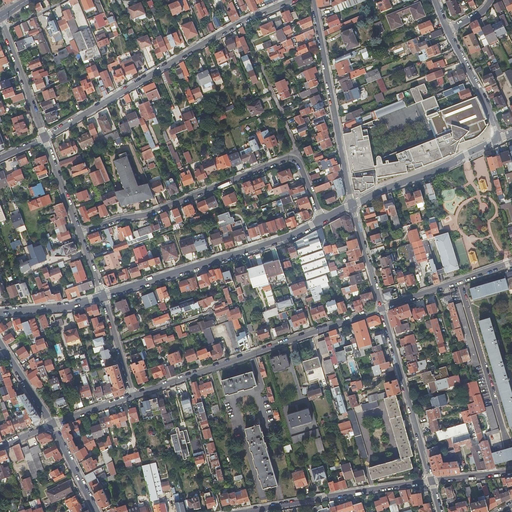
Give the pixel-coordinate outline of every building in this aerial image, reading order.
[(94,6),(91,0),(81,0),(85,9),(94,6)] [(104,11),(99,0),(95,0),(97,3),(96,3),(100,12),(104,11)] [(151,11),(153,15),(155,19),(159,17),(157,13),(156,9),(151,0),(147,2),(151,11)] [(169,5),(173,15),(183,11),(180,4),(179,2),(179,1),(181,0),(182,0),(183,1),(182,1),(184,6),(188,4),(186,0),(185,0),(184,0),(175,0),(177,2),(169,5)] [(199,1),(195,3),(199,13),(198,13),(200,18),(208,14),(202,0),(199,2),(199,1)] [(231,22),(239,17),(231,0),(228,0),(227,1),(228,2),(231,9),(231,10),(227,12),(231,22)] [(237,0),(240,7),(241,9),(242,11),(246,9),(245,7),(246,7),(245,3),(244,4),(241,0),(237,0)] [(244,0),(251,12),(258,9),(256,4),(253,0),(244,0)] [(384,0),(378,3),(382,12),(392,8),(388,0),(384,0)] [(457,10),(456,5),(453,0),(447,0),(445,1),(451,16),(458,13),(457,10)] [(511,0),(502,0),(508,11),(511,9),(511,0)] [(333,6),(336,13),(349,7),(346,1),(333,6)] [(501,20),(504,27),(509,25),(504,14),(501,15),(499,11),(505,8),(502,1),(494,5),(501,20)] [(37,12),(43,9),(40,3),(41,3),(41,2),(34,6),(37,12)] [(415,4),(385,16),(391,28),(402,24),(399,16),(411,12),(414,20),(425,16),(420,2),(419,2),(415,3),(415,4)] [(133,19),(146,14),(141,3),(128,8),(133,19)] [(94,60),(100,58),(101,57),(96,43),(91,32),(89,28),(79,32),(74,21),(76,20),(74,16),(73,16),(72,15),(69,9),(63,12),(64,16),(72,35),(80,52),(83,62),(88,60),(93,58),(94,60)] [(281,13),(286,23),(293,20),(292,19),(297,17),(295,11),(290,13),(289,10),(281,13)] [(95,23),(97,29),(109,24),(107,20),(104,21),(103,18),(106,16),(104,12),(99,15),(95,16),(97,22),(95,23)] [(107,20),(109,24),(110,24),(111,27),(112,30),(114,29),(116,28),(119,27),(118,24),(112,12),(110,13),(112,17),(107,19),(107,20)] [(331,28),(324,31),(324,35),(333,31),(333,30),(335,29),(336,30),(340,29),(339,27),(345,25),(349,24),(349,25),(354,23),(353,21),(358,19),(358,21),(364,18),(363,17),(366,16),(364,13),(340,24),(331,28)] [(331,28),(340,24),(336,14),(326,18),(331,28)] [(217,27),(221,25),(217,15),(213,17),(217,27)] [(29,32),(30,37),(42,32),(35,16),(31,19),(32,21),(30,22),(32,26),(30,27),(32,31),(29,32)] [(68,37),(72,35),(64,16),(62,17),(63,19),(58,21),(62,31),(65,30),(68,37)] [(311,16),(299,21),(300,23),(303,29),(312,25),(311,16)] [(260,27),(264,36),(276,31),(282,28),(284,27),(280,18),(260,27)] [(60,31),(55,20),(51,22),(52,24),(49,25),(47,26),(48,30),(51,29),(52,34),(60,31)] [(418,25),(422,35),(423,34),(434,30),(430,20),(418,25)] [(494,55),(489,44),(481,29),(477,20),(470,24),(474,33),(474,34),(477,32),(479,33),(480,36),(481,36),(485,46),(482,48),(484,51),(486,51),(486,53),(488,52),(490,58),(491,57),(494,62),(495,62),(496,64),(489,67),(491,72),(500,68),(494,55)] [(497,37),(507,32),(504,27),(501,20),(491,25),(497,37)] [(189,38),(198,34),(192,22),(183,26),(185,31),(185,30),(189,38)] [(211,22),(205,25),(208,32),(211,31),(214,29),(211,22)] [(489,43),(498,38),(497,37),(491,25),(491,24),(481,29),(489,43)] [(14,27),(18,38),(26,35),(25,34),(24,31),(22,32),(19,25),(14,27)] [(287,26),(284,27),(282,28),(285,35),(292,32),(289,25),(287,26)] [(282,42),(287,40),(286,37),(285,35),(282,28),(276,31),(281,42),(282,42)] [(352,28),(341,33),(347,50),(358,45),(352,28)] [(176,32),(167,36),(172,47),(181,43),(184,42),(183,40),(179,29),(176,31),(176,32)] [(309,39),(313,37),(312,35),(314,34),(313,29),(304,32),(306,37),(308,37),(309,39)] [(431,36),(432,38),(443,34),(441,30),(430,34),(431,36)] [(15,42),(18,51),(25,49),(24,45),(25,45),(26,47),(31,46),(31,45),(35,43),(33,38),(36,37),(38,36),(41,43),(46,41),(42,32),(30,37),(15,42)] [(304,32),(295,36),(297,41),(299,40),(300,42),(305,40),(304,38),(306,37),(304,32)] [(107,38),(109,38),(109,39),(115,37),(113,33),(106,35),(107,37),(106,37),(105,36),(104,34),(101,35),(98,36),(95,37),(97,42),(98,42),(106,38),(107,38)] [(474,34),(474,33),(463,37),(465,41),(467,40),(468,43),(467,44),(471,53),(481,49),(474,34)] [(70,56),(80,52),(72,35),(68,37),(73,49),(68,51),(70,56)] [(141,49),(152,44),(150,41),(149,38),(148,35),(137,40),(141,49)] [(162,53),(167,50),(162,38),(161,35),(156,38),(156,39),(162,53)] [(162,38),(167,50),(172,48),(172,47),(167,36),(162,38)] [(233,38),(237,47),(239,52),(244,50),(240,42),(240,41),(238,36),(233,38)] [(423,49),(426,48),(430,46),(428,43),(427,42),(426,41),(421,43),(418,36),(408,41),(413,53),(423,49)] [(106,38),(98,42),(100,47),(101,47),(103,45),(109,43),(111,42),(109,39),(109,38),(107,38),(106,38)] [(233,38),(225,42),(229,50),(237,47),(233,38)] [(283,48),(293,44),(290,38),(287,40),(282,42),(284,47),(283,47),(282,47),(283,48)] [(157,58),(161,56),(160,55),(163,54),(162,53),(156,39),(152,41),(154,45),(155,45),(156,49),(154,50),(157,58)] [(240,42),(244,50),(245,54),(250,52),(246,44),(245,44),(244,41),(243,41),(242,40),(240,41),(240,42)] [(317,47),(315,40),(308,43),(309,46),(307,46),(309,51),(317,47)] [(50,51),(46,41),(40,44),(44,54),(50,51)] [(281,49),(283,48),(282,47),(281,48),(280,46),(277,47),(276,44),(272,46),(268,48),(270,54),(281,49)] [(283,53),(295,48),(293,44),(283,48),(281,49),(283,53)] [(424,60),(440,53),(437,44),(430,46),(426,48),(427,53),(422,55),(424,60)] [(306,52),(309,51),(307,46),(305,47),(304,45),(300,47),(301,49),(298,50),(299,53),(300,54),(306,52)] [(37,48),(29,51),(33,61),(39,58),(40,58),(37,48)] [(59,56),(60,60),(70,56),(68,51),(67,49),(58,53),(59,56)] [(284,55),(283,53),(281,49),(270,54),(269,54),(272,61),(273,61),(272,60),(274,59),(275,61),(284,57),(284,55)] [(228,54),(226,50),(218,53),(216,54),(217,57),(218,61),(219,63),(222,62),(222,61),(226,60),(229,59),(229,58),(234,56),(233,52),(228,54)] [(354,50),(335,58),(336,63),(346,59),(355,56),(355,54),(354,50)] [(367,51),(361,53),(363,59),(369,56),(367,51)] [(306,54),(306,52),(300,54),(298,55),(296,56),(294,57),(298,67),(314,61),(310,52),(306,54)] [(372,55),(375,62),(381,59),(379,52),(372,55)] [(141,53),(131,57),(132,59),(135,68),(144,64),(141,58),(143,58),(141,53)] [(247,55),(241,57),(247,71),(253,69),(247,55)] [(56,65),(62,63),(60,60),(59,56),(54,58),(55,63),(56,65)] [(6,57),(0,59),(0,71),(4,70),(2,67),(2,65),(6,64),(8,63),(6,57)] [(33,61),(29,62),(31,69),(41,66),(39,58),(33,61)] [(125,68),(122,69),(124,75),(131,73),(132,74),(137,72),(136,68),(135,68),(132,59),(123,63),(125,68)] [(340,76),(347,73),(351,72),(348,65),(350,64),(348,61),(347,61),(346,59),(336,63),(335,64),(340,76)] [(434,63),(432,59),(427,61),(431,72),(446,66),(443,59),(434,63)] [(116,62),(107,65),(109,70),(112,69),(111,67),(119,63),(118,61),(116,62)] [(183,62),(179,64),(181,68),(184,76),(186,75),(188,74),(183,62)] [(89,64),(85,65),(89,75),(90,78),(95,75),(91,67),(90,64),(89,64)] [(413,72),(414,76),(417,74),(413,64),(404,68),(407,75),(413,72)] [(100,75),(96,65),(91,67),(95,75),(95,77),(100,75)] [(318,72),(316,66),(300,72),(303,78),(318,72)] [(33,72),(35,80),(45,77),(47,76),(48,75),(47,71),(45,72),(45,71),(43,68),(33,72)] [(181,68),(176,70),(179,79),(183,78),(184,80),(185,80),(184,76),(181,68)] [(221,77),(217,68),(213,70),(211,70),(211,71),(215,80),(221,77)] [(355,71),(357,76),(364,74),(366,72),(364,68),(355,71)] [(366,72),(364,74),(367,83),(373,80),(376,79),(381,77),(378,68),(374,69),(371,70),(366,72)] [(466,78),(462,68),(447,74),(451,84),(457,82),(466,78)] [(502,73),(500,68),(491,72),(492,73),(494,77),(503,73),(502,73)] [(124,75),(122,69),(116,71),(116,72),(113,74),(117,81),(117,82),(117,81),(117,82),(122,81),(121,80),(125,78),(124,75)] [(247,71),(252,83),(258,81),(253,69),(247,71)] [(442,69),(426,75),(429,81),(431,81),(436,79),(442,76),(444,75),(442,69)] [(61,84),(69,81),(64,70),(56,72),(61,84)] [(109,75),(107,70),(100,72),(102,77),(106,87),(113,85),(109,75)] [(169,70),(164,73),(164,75),(168,82),(173,80),(169,70)] [(214,84),(208,70),(204,72),(205,73),(202,74),(201,73),(198,75),(202,85),(203,89),(214,84)] [(338,77),(341,83),(350,79),(347,73),(340,76),(338,77)] [(494,77),(492,73),(483,77),(485,83),(489,81),(491,85),(496,83),(494,77)] [(88,94),(95,91),(90,78),(89,75),(82,78),(80,79),(82,85),(84,90),(86,89),(88,94)] [(168,82),(164,75),(157,78),(161,85),(168,82)] [(45,77),(35,80),(38,89),(45,87),(45,86),(47,85),(45,81),(47,81),(48,80),(47,76),(45,77)] [(436,79),(439,85),(444,83),(442,76),(436,79)] [(381,77),(376,79),(379,86),(380,87),(385,85),(382,77),(381,77)] [(307,90),(316,86),(318,85),(317,84),(318,83),(316,78),(309,81),(304,83),(307,90)] [(9,79),(1,82),(0,82),(0,86),(2,86),(3,89),(12,86),(9,79)] [(275,83),(280,93),(288,90),(289,89),(287,85),(289,84),(288,82),(287,81),(286,82),(285,79),(275,83)] [(350,79),(341,83),(344,92),(355,88),(358,87),(357,84),(352,85),(350,79)] [(436,79),(431,81),(433,87),(439,85),(436,79)] [(104,97),(108,94),(108,93),(106,90),(102,80),(99,81),(101,84),(99,85),(99,86),(101,91),(104,97)] [(157,89),(154,83),(144,88),(146,94),(157,89)] [(421,101),(423,100),(421,93),(427,91),(425,83),(410,89),(416,103),(421,101)] [(491,86),(491,85),(484,88),(486,91),(492,88),(494,92),(489,95),(491,99),(494,98),(502,95),(500,91),(500,92),(496,83),(491,86)] [(464,89),(462,84),(443,91),(445,97),(460,91),(464,89)] [(78,102),(87,98),(84,90),(82,85),(75,88),(76,91),(74,92),(76,98),(78,102)] [(300,92),(300,93),(302,97),(318,91),(316,86),(307,90),(300,92)] [(13,87),(4,90),(7,98),(11,97),(16,95),(13,87)] [(190,89),(189,89),(194,101),(195,100),(194,98),(197,97),(199,103),(205,100),(199,87),(191,91),(190,89)] [(355,88),(344,92),(348,102),(351,101),(352,102),(357,100),(356,99),(358,98),(355,91),(356,90),(355,88)] [(472,96),(469,88),(466,89),(464,89),(460,91),(463,100),(472,96)] [(46,100),(56,97),(53,89),(50,90),(47,91),(43,92),(46,100)] [(157,89),(146,94),(149,100),(157,97),(157,99),(160,98),(157,89)] [(194,101),(189,89),(184,91),(189,103),(194,101)] [(280,93),(282,100),(290,97),(288,90),(280,93)] [(374,94),(378,102),(384,99),(382,92),(381,91),(374,94)] [(403,92),(396,94),(399,101),(403,99),(405,98),(403,93),(403,92)] [(13,103),(25,98),(23,93),(16,95),(11,97),(13,103)] [(313,105),(322,102),(319,94),(310,98),(312,104),(311,105),(311,104),(304,106),(304,105),(299,107),(300,110),(312,106),(313,105)] [(502,95),(494,98),(498,108),(503,105),(504,107),(507,106),(502,95)] [(398,151),(381,158),(381,157),(381,156),(380,156),(379,156),(378,156),(377,158),(377,160),(377,168),(376,168),(376,169),(378,178),(408,173),(407,169),(415,167),(416,170),(440,160),(456,153),(457,147),(459,143),(472,139),(474,138),(477,137),(480,135),(482,133),(485,129),(487,126),(486,125),(484,120),(487,119),(482,104),(477,96),(440,110),(435,96),(424,100),(423,100),(421,101),(435,137),(426,140),(410,146),(398,151)] [(399,101),(374,110),(377,117),(406,106),(403,99),(399,101)] [(44,110),(59,105),(58,103),(56,104),(53,105),(51,100),(41,103),(44,110)] [(247,105),(252,116),(256,114),(258,113),(263,111),(259,101),(247,105)] [(150,104),(150,102),(139,106),(141,111),(142,112),(140,113),(142,118),(139,120),(140,123),(149,144),(154,143),(149,132),(148,130),(145,122),(145,123),(144,122),(153,118),(155,122),(156,122),(157,123),(158,122),(155,114),(150,104)] [(316,111),(323,108),(323,106),(324,105),(322,102),(313,105),(314,109),(315,109),(316,111)] [(61,108),(59,105),(44,110),(49,123),(58,120),(55,110),(61,108)] [(312,106),(300,110),(302,115),(303,115),(308,113),(308,114),(314,112),(313,109),(312,106)] [(495,111),(496,114),(508,109),(507,106),(504,107),(495,111)] [(314,112),(317,118),(323,116),(326,114),(323,108),(316,111),(314,112)] [(346,114),(348,121),(354,118),(360,116),(357,110),(346,114)] [(187,129),(189,133),(194,132),(191,126),(198,123),(193,112),(193,111),(181,115),(185,124),(187,129)] [(506,124),(511,121),(511,117),(509,111),(504,114),(504,115),(503,116),(506,124)] [(131,127),(140,123),(139,120),(136,112),(126,116),(129,122),(131,127)] [(28,130),(22,115),(13,118),(19,135),(22,134),(22,132),(28,130)] [(106,116),(98,119),(104,133),(111,130),(106,116)] [(317,126),(325,123),(325,122),(323,116),(317,118),(313,119),(316,126),(317,126)] [(348,121),(345,122),(347,126),(348,125),(349,128),(357,125),(355,122),(361,120),(360,116),(354,118),(348,121)] [(302,117),(296,119),(297,123),(299,123),(299,125),(305,122),(310,121),(308,117),(304,118),(303,118),(302,117)] [(374,161),(370,145),(367,129),(365,129),(365,128),(376,126),(373,124),(372,120),(343,132),(351,173),(376,169),(376,168),(377,168),(377,160),(374,161)] [(132,131),(131,127),(129,122),(119,126),(123,135),(132,131)] [(299,125),(296,126),(299,133),(305,130),(308,129),(305,122),(299,125)] [(93,123),(87,126),(90,133),(94,141),(94,143),(96,146),(115,139),(120,137),(117,131),(98,139),(96,134),(97,133),(93,123)] [(327,129),(325,123),(317,126),(319,132),(327,129)] [(176,134),(187,129),(185,124),(169,131),(170,133),(171,132),(172,136),(172,137),(173,139),(176,138),(177,138),(176,134)] [(267,129),(261,132),(264,139),(265,141),(268,148),(277,144),(274,135),(270,137),(267,129)] [(320,141),(329,138),(328,133),(327,129),(319,132),(318,133),(319,135),(316,136),(318,142),(320,141)] [(165,131),(162,132),(167,145),(171,154),(175,153),(170,142),(169,142),(168,141),(169,141),(165,131)] [(261,132),(257,133),(261,143),(265,141),(264,139),(261,132)] [(90,133),(80,137),(83,145),(94,141),(90,133)] [(252,140),(249,142),(251,147),(253,151),(257,161),(261,159),(257,148),(259,147),(258,144),(255,136),(251,137),(252,140)] [(81,148),(94,143),(94,141),(83,145),(80,137),(77,138),(81,148)] [(332,146),(329,138),(320,141),(321,145),(318,146),(320,151),(332,146)] [(62,156),(74,151),(71,143),(70,142),(58,147),(62,156)] [(157,142),(154,143),(149,144),(150,145),(151,148),(152,151),(159,148),(157,142)] [(313,154),(310,145),(309,146),(304,148),(307,156),(308,156),(309,155),(313,154)] [(154,156),(152,151),(151,148),(141,152),(144,160),(154,156)] [(182,151),(187,163),(192,161),(187,149),(182,151)] [(250,164),(257,161),(253,151),(246,154),(244,150),(240,151),(244,162),(249,160),(250,164)] [(323,159),(320,151),(313,154),(309,155),(311,158),(312,162),(316,161),(316,162),(321,160),(323,159)] [(503,166),(507,182),(510,181),(511,179),(511,162),(509,151),(500,154),(500,155),(502,163),(503,166)] [(176,152),(175,153),(171,154),(178,170),(179,169),(182,168),(179,162),(180,162),(176,152)] [(238,152),(232,154),(236,165),(242,163),(238,152)] [(223,168),(232,165),(228,156),(227,154),(224,156),(218,158),(223,168)] [(232,154),(228,156),(232,165),(233,167),(236,165),(232,154)] [(17,158),(20,166),(28,163),(25,155),(17,158)] [(43,164),(48,163),(46,155),(38,158),(36,159),(38,165),(38,166),(43,164)] [(61,169),(82,161),(80,155),(59,162),(61,169)] [(114,190),(114,191),(119,201),(120,203),(121,206),(155,197),(154,194),(149,183),(139,184),(127,155),(121,157),(114,160),(125,186),(121,187),(121,188),(118,188),(114,189),(114,190)] [(497,173),(495,168),(492,157),(492,155),(490,156),(491,157),(488,158),(492,174),(497,173)] [(495,168),(503,166),(502,163),(500,155),(492,157),(495,168)] [(218,170),(223,168),(218,158),(218,156),(213,158),(213,159),(217,169),(218,170)] [(99,166),(100,170),(105,168),(100,157),(96,158),(97,162),(97,163),(98,166),(99,166)] [(325,169),(338,165),(335,159),(334,158),(328,160),(327,158),(323,159),(321,160),(323,167),(323,168),(323,169),(325,170),(325,169)] [(213,159),(208,162),(212,171),(217,169),(213,159)] [(202,164),(203,165),(207,175),(212,173),(212,171),(208,162),(202,164)] [(86,167),(86,165),(85,163),(72,167),(74,171),(73,171),(74,176),(88,171),(88,170),(89,170),(89,169),(89,167),(87,166),(86,167)] [(474,167),(477,176),(482,175),(483,177),(487,176),(484,163),(478,165),(479,166),(474,167)] [(45,167),(43,164),(38,166),(36,167),(35,167),(38,176),(39,179),(49,176),(48,176),(47,176),(46,173),(47,172),(46,167),(45,167)] [(340,170),(339,164),(338,165),(325,169),(326,172),(325,173),(326,175),(328,175),(330,180),(326,181),(326,183),(339,178),(337,171),(340,170)] [(198,180),(207,177),(207,175),(203,165),(194,169),(198,180)] [(90,174),(95,186),(97,185),(110,180),(106,171),(105,168),(100,170),(90,174)] [(21,169),(12,172),(13,173),(6,176),(8,183),(9,184),(10,187),(17,184),(16,182),(25,179),(22,172),(21,169)] [(291,174),(290,172),(289,169),(278,173),(282,182),(293,178),(291,174)] [(0,188),(4,187),(4,186),(7,185),(7,183),(8,183),(5,175),(3,170),(0,171),(0,188)] [(179,174),(184,185),(194,182),(189,170),(187,171),(189,174),(185,176),(184,172),(181,173),(179,174)] [(352,177),(352,178),(373,178),(373,186),(375,185),(373,176),(363,176),(363,177),(352,177)] [(165,180),(165,182),(170,195),(179,192),(174,180),(173,179),(173,178),(172,178),(171,178),(170,178),(170,179),(169,179),(169,180),(165,180),(165,177),(165,180)] [(251,182),(254,189),(265,185),(262,177),(251,182)] [(339,178),(326,183),(314,187),(316,192),(332,186),(333,185),(334,188),(335,188),(341,203),(343,202),(346,197),(342,177),(339,178)] [(352,178),(354,190),(358,190),(360,193),(363,191),(373,186),(373,178),(352,178)] [(149,183),(154,194),(164,190),(160,179),(149,183)] [(499,198),(504,197),(499,179),(494,181),(499,198)] [(247,193),(254,190),(254,189),(251,182),(250,180),(242,184),(247,193)] [(40,194),(40,196),(41,195),(45,194),(41,183),(37,184),(38,185),(29,188),(32,197),(40,194)] [(288,190),(290,190),(287,183),(273,188),(275,195),(288,190)] [(432,183),(425,185),(428,195),(430,200),(436,198),(432,183)] [(305,190),(303,185),(290,190),(288,190),(290,195),(305,190)] [(77,193),(79,201),(89,197),(86,190),(77,193)] [(305,190),(290,195),(276,201),(278,206),(279,206),(282,205),(291,202),(293,201),(292,199),(302,195),(302,196),(307,195),(305,190)] [(114,191),(101,196),(102,199),(104,204),(105,206),(113,202),(114,203),(119,201),(114,191)] [(424,201),(421,191),(414,193),(414,194),(414,196),(417,203),(424,201)] [(237,196),(236,192),(234,193),(222,198),(226,206),(239,200),(237,196)] [(327,203),(336,200),(333,192),(324,195),(327,203)] [(401,227),(391,192),(388,193),(389,198),(391,200),(387,201),(385,195),(382,196),(384,205),(387,214),(389,214),(388,208),(388,206),(390,206),(393,218),(393,220),(394,222),(395,224),(395,226),(392,227),(393,229),(401,227)] [(408,206),(417,203),(414,196),(411,197),(410,195),(410,194),(405,195),(408,206)] [(29,202),(31,210),(47,204),(51,202),(49,195),(44,197),(29,202)] [(206,200),(209,208),(218,204),(214,196),(211,198),(206,200)] [(312,208),(307,196),(297,200),(298,202),(302,211),(307,209),(312,208)] [(380,206),(383,215),(387,214),(384,205),(382,196),(377,198),(379,207),(380,206)] [(200,212),(209,208),(206,200),(197,204),(200,212)] [(511,236),(511,201),(506,203),(500,205),(501,210),(509,208),(511,217),(511,226),(508,228),(509,232),(510,237),(511,236)] [(54,206),(57,213),(66,210),(63,203),(54,206)] [(105,206),(104,204),(96,207),(99,213),(101,217),(109,214),(105,206)] [(183,208),(186,217),(191,215),(191,217),(193,216),(192,214),(196,213),(192,204),(183,208)] [(87,210),(85,205),(80,207),(85,221),(86,221),(90,219),(89,216),(87,210)] [(96,207),(87,210),(89,216),(93,215),(99,213),(96,207)] [(368,213),(364,214),(365,218),(375,215),(373,207),(366,208),(368,213)] [(175,218),(177,223),(182,221),(177,209),(173,211),(172,211),(175,218)] [(310,217),(307,209),(302,211),(298,212),(295,214),(296,216),(297,219),(300,218),(301,220),(306,218),(306,219),(307,219),(308,219),(308,218),(309,217),(310,217)] [(55,217),(56,220),(64,217),(68,216),(66,210),(57,213),(58,216),(55,217)] [(286,219),(288,226),(292,225),(292,227),(297,225),(294,217),(296,216),(295,214),(294,211),(287,213),(289,218),(286,219)] [(161,217),(163,223),(169,221),(166,212),(160,214),(161,217)] [(413,224),(422,221),(419,212),(410,214),(413,224)] [(19,227),(25,225),(20,213),(11,217),(15,227),(18,226),(19,227)] [(371,224),(372,229),(378,227),(377,221),(381,220),(381,222),(388,219),(387,214),(383,215),(375,217),(376,218),(366,221),(368,225),(371,224)] [(278,219),(275,220),(278,229),(286,226),(283,217),(282,215),(277,216),(278,219)] [(345,215),(330,223),(334,239),(338,238),(336,229),(342,225),(344,233),(354,230),(350,218),(345,215)] [(64,217),(56,220),(58,225),(56,226),(57,227),(67,224),(64,217)] [(160,229),(165,227),(163,223),(161,217),(158,219),(159,224),(153,226),(152,225),(150,226),(153,232),(157,230),(160,229)] [(275,220),(266,222),(269,232),(278,230),(278,229),(275,220)] [(258,225),(261,234),(269,232),(266,222),(258,225)] [(439,232),(436,222),(430,224),(433,233),(439,232)] [(248,229),(250,237),(261,234),(258,225),(258,223),(253,224),(254,227),(248,229)] [(221,233),(232,229),(230,224),(219,227),(221,231),(221,233)] [(150,225),(138,230),(140,236),(148,233),(153,232),(150,226),(150,225)] [(123,231),(125,237),(132,234),(129,226),(122,228),(123,231)] [(109,239),(112,246),(113,246),(115,245),(111,235),(108,228),(103,229),(107,239),(109,239)] [(232,231),(235,241),(245,238),(243,233),(243,232),(242,228),(232,231)] [(322,247),(325,257),(339,253),(337,248),(336,244),(330,246),(330,245),(328,246),(326,242),(321,228),(316,230),(318,236),(322,247)] [(408,233),(411,242),(419,239),(416,229),(412,230),(413,231),(408,233)] [(59,233),(57,234),(60,241),(63,240),(72,237),(69,230),(59,233)] [(307,280),(309,288),(318,284),(320,288),(328,285),(327,281),(328,281),(326,275),(325,273),(327,272),(329,272),(327,264),(325,257),(322,247),(318,236),(316,230),(312,232),(315,240),(309,242),(309,244),(305,246),(305,244),(301,245),(301,247),(296,249),(298,256),(307,280)] [(88,235),(91,243),(102,240),(99,231),(88,235)] [(223,238),(221,233),(221,231),(210,235),(211,238),(213,244),(224,241),(223,238)] [(387,231),(371,236),(372,240),(375,239),(376,245),(382,243),(382,241),(385,240),(384,238),(389,235),(387,231)] [(293,242),(295,246),(296,249),(301,247),(301,245),(305,244),(305,246),(309,244),(309,242),(315,240),(312,232),(293,242)] [(448,232),(440,235),(434,236),(435,238),(444,267),(442,268),(437,270),(437,272),(438,274),(441,274),(445,272),(445,273),(459,269),(448,232)] [(126,247),(135,244),(134,242),(141,240),(143,240),(149,238),(148,233),(140,236),(136,238),(134,239),(126,241),(125,242),(122,243),(115,245),(113,246),(115,251),(126,247)] [(223,238),(224,241),(226,248),(234,245),(231,236),(223,238)] [(194,241),(193,237),(180,241),(183,252),(191,250),(192,253),(197,251),(194,241)] [(194,241),(197,251),(208,248),(205,238),(194,241)] [(423,239),(420,240),(426,259),(427,259),(433,257),(428,240),(427,239),(427,238),(423,239)] [(12,247),(21,244),(19,239),(15,241),(10,243),(12,247)] [(346,251),(349,250),(359,248),(357,239),(347,242),(348,245),(337,248),(339,253),(346,251)] [(420,240),(412,243),(418,261),(426,259),(420,240)] [(65,253),(66,255),(72,253),(72,254),(77,252),(76,249),(77,249),(75,245),(74,245),(73,242),(62,246),(59,247),(61,253),(62,252),(63,253),(63,254),(65,253)] [(33,247),(32,243),(27,245),(32,258),(28,260),(30,266),(39,263),(33,247)] [(412,243),(406,244),(410,257),(410,259),(417,283),(421,282),(421,274),(418,261),(412,243)] [(41,244),(33,247),(39,263),(46,260),(41,248),(42,248),(41,244)] [(166,261),(178,257),(174,244),(161,248),(166,261)] [(410,257),(406,244),(399,246),(401,253),(404,252),(405,254),(406,253),(407,257),(410,257)] [(137,264),(138,264),(139,263),(148,260),(150,260),(144,245),(134,249),(138,260),(135,261),(137,264)] [(292,258),(298,256),(296,249),(295,246),(288,249),(292,258)] [(359,248),(349,250),(346,251),(347,254),(349,261),(344,262),(345,264),(346,267),(356,264),(355,261),(358,260),(358,257),(361,256),(359,248)] [(115,251),(104,255),(105,260),(106,260),(107,262),(106,262),(107,265),(104,267),(106,271),(120,266),(115,251)] [(380,258),(383,267),(393,264),(395,264),(394,261),(392,253),(383,255),(384,257),(380,258)] [(159,256),(150,260),(148,260),(149,266),(157,263),(157,264),(160,263),(161,262),(159,256)] [(290,260),(289,258),(281,261),(282,263),(281,263),(282,269),(290,266),(290,267),(292,266),(290,260)] [(428,265),(429,264),(432,273),(437,272),(437,270),(433,258),(428,260),(428,262),(427,262),(428,265)] [(28,260),(23,262),(22,261),(22,259),(17,261),(22,272),(26,271),(26,270),(31,268),(30,266),(28,260)] [(74,273),(83,269),(80,260),(71,263),(74,271),(74,273)] [(138,264),(139,266),(140,270),(145,268),(146,269),(150,268),(149,266),(148,260),(139,263),(138,264)] [(270,282),(285,277),(282,269),(281,263),(279,260),(263,265),(269,284),(271,284),(270,282)] [(333,262),(327,264),(329,272),(330,271),(336,270),(337,269),(336,266),(334,266),(333,262)] [(346,267),(342,268),(343,273),(337,275),(338,279),(348,276),(351,276),(350,272),(358,270),(365,268),(363,262),(356,264),(346,267)] [(253,287),(262,285),(263,289),(270,287),(269,284),(263,265),(247,269),(251,281),(253,287)] [(132,277),(141,274),(140,270),(139,266),(130,269),(132,277)] [(247,269),(246,266),(235,269),(236,273),(238,279),(239,282),(244,280),(245,283),(251,281),(247,269)] [(59,268),(59,267),(48,271),(46,267),(42,269),(45,278),(50,276),(52,281),(63,277),(59,268)] [(130,277),(127,268),(123,269),(123,272),(119,273),(120,279),(125,277),(125,278),(130,277)] [(381,270),(383,277),(391,275),(389,268),(381,270)] [(74,273),(71,274),(72,275),(75,274),(77,282),(87,279),(83,269),(74,273)] [(214,270),(214,269),(210,271),(210,273),(208,274),(210,282),(217,279),(214,270)] [(219,269),(214,270),(217,279),(221,278),(222,279),(223,279),(219,269)] [(405,281),(402,271),(395,273),(398,283),(405,281)] [(117,282),(113,273),(105,276),(108,285),(117,282)] [(351,276),(348,276),(349,280),(350,280),(352,285),(356,284),(362,282),(361,280),(363,280),(362,277),(360,277),(359,273),(351,276)] [(197,277),(200,288),(210,285),(206,274),(197,277)] [(233,291),(236,290),(231,274),(223,276),(226,284),(227,288),(231,286),(233,291)] [(405,276),(408,285),(415,283),(412,274),(405,276)] [(391,275),(383,277),(385,285),(393,282),(391,275)] [(38,276),(35,278),(40,292),(42,298),(46,296),(48,301),(48,302),(56,301),(53,294),(51,294),(51,292),(47,284),(46,284),(46,285),(42,287),(38,276)] [(194,277),(187,280),(191,290),(198,288),(194,277)] [(509,288),(505,278),(470,288),(473,299),(509,289),(509,288)] [(94,287),(92,280),(77,285),(79,292),(94,287)] [(191,290),(187,280),(179,282),(182,292),(187,290),(189,294),(191,293),(191,290)] [(306,290),(310,289),(309,288),(307,280),(297,284),(301,293),(307,291),(306,290)] [(19,295),(21,298),(24,297),(23,296),(25,296),(30,294),(25,282),(20,284),(19,283),(15,284),(15,285),(19,294),(19,295)] [(295,295),(301,293),(297,284),(288,287),(291,296),(294,295),(295,295)] [(312,296),(313,299),(314,301),(317,300),(323,298),(320,288),(318,284),(309,288),(310,289),(312,296)] [(343,294),(344,294),(356,291),(356,292),(359,292),(356,284),(352,285),(341,288),(343,294)] [(8,291),(10,298),(19,295),(19,294),(15,285),(6,288),(8,291)] [(65,290),(68,300),(71,299),(69,293),(71,292),(71,294),(74,293),(73,291),(76,290),(78,297),(81,296),(79,292),(77,285),(74,286),(67,289),(65,290)] [(165,286),(156,289),(156,290),(161,302),(158,303),(159,308),(165,305),(162,298),(169,296),(165,286)] [(237,296),(240,303),(244,301),(244,299),(243,300),(242,298),(243,298),(240,287),(236,288),(238,295),(237,296)] [(229,300),(230,303),(232,303),(229,292),(227,288),(223,289),(227,299),(229,298),(230,299),(229,300)] [(389,291),(382,293),(384,299),(387,301),(397,297),(396,294),(396,293),(395,293),(391,294),(390,290),(390,289),(388,290),(389,291)] [(161,302),(156,290),(157,292),(154,293),(154,292),(151,293),(141,297),(143,300),(142,300),(144,306),(138,308),(139,311),(140,310),(146,308),(158,303),(161,302)] [(42,298),(40,292),(32,296),(34,301),(35,303),(37,303),(43,301),(43,302),(48,301),(46,296),(42,298)] [(374,300),(371,292),(359,295),(363,305),(371,303),(374,300)] [(55,293),(53,294),(56,301),(62,300),(60,293),(55,294),(55,293)] [(194,302),(198,301),(204,299),(202,293),(198,294),(199,298),(194,300),(194,302)] [(352,300),(356,311),(364,309),(363,305),(359,295),(359,294),(353,296),(352,300)] [(456,329),(459,340),(464,339),(454,305),(451,294),(444,296),(444,298),(446,303),(448,302),(453,322),(452,322),(451,322),(453,330),(456,329)] [(198,301),(199,305),(203,304),(204,307),(207,306),(207,305),(209,304),(209,302),(213,301),(212,298),(215,297),(214,295),(204,299),(198,301)] [(277,310),(294,305),(293,303),(292,297),(275,303),(277,308),(277,310)] [(181,308),(182,312),(199,305),(198,301),(194,302),(194,300),(193,298),(183,302),(185,306),(181,308)] [(123,313),(129,310),(125,299),(116,303),(118,310),(121,309),(123,313)] [(326,302),(327,304),(329,311),(338,309),(336,304),(334,299),(330,300),(326,302)] [(338,309),(339,313),(346,311),(343,300),(339,301),(340,302),(336,304),(338,309)] [(215,307),(216,310),(228,306),(227,304),(226,305),(224,302),(222,303),(222,304),(215,307)] [(432,327),(434,331),(440,352),(445,350),(443,341),(437,321),(440,320),(439,318),(433,319),(431,313),(437,312),(434,303),(427,306),(429,314),(428,314),(430,320),(432,327)] [(467,349),(470,359),(471,362),(472,366),(479,364),(461,303),(454,305),(464,339),(465,342),(467,349)] [(96,304),(84,308),(86,314),(87,315),(94,313),(94,315),(99,314),(96,304)] [(173,315),(182,312),(181,308),(180,307),(179,304),(170,307),(173,315)] [(316,308),(320,317),(326,315),(326,314),(330,313),(329,311),(327,304),(316,308)] [(388,313),(392,327),(395,326),(408,323),(407,319),(400,321),(399,319),(412,315),(411,310),(408,304),(390,310),(388,313)] [(216,310),(215,311),(217,315),(219,315),(220,314),(227,312),(229,320),(232,319),(229,311),(228,306),(216,310)] [(229,311),(232,319),(241,316),(238,308),(229,311)] [(270,310),(269,310),(271,316),(276,315),(278,314),(277,310),(277,308),(270,310)] [(314,319),(320,317),(316,308),(311,310),(314,319)] [(412,310),(411,310),(412,315),(413,317),(413,319),(415,318),(415,319),(419,317),(419,316),(421,315),(422,316),(425,315),(424,309),(423,308),(419,309),(419,308),(416,309),(416,308),(412,309),(412,310)] [(297,315),(300,324),(307,322),(302,309),(296,311),(297,315)] [(139,311),(133,313),(134,314),(125,318),(130,331),(133,330),(136,329),(139,327),(138,323),(139,323),(138,321),(137,321),(135,315),(141,313),(140,310),(139,311)] [(265,312),(262,313),(264,318),(264,319),(268,317),(271,316),(269,310),(265,312)] [(168,313),(153,319),(155,325),(160,323),(159,322),(170,318),(168,313)] [(87,315),(86,314),(85,314),(80,316),(79,314),(75,315),(76,320),(77,319),(80,327),(90,324),(88,320),(87,315)] [(43,327),(44,329),(49,327),(45,315),(44,315),(40,316),(43,327)] [(295,326),(300,324),(297,315),(291,317),(292,319),(288,320),(291,327),(294,326),(295,326)] [(375,315),(366,319),(366,320),(368,320),(369,322),(367,323),(368,327),(380,323),(379,317),(375,315)] [(92,319),(95,330),(97,329),(98,329),(103,327),(104,327),(103,322),(100,323),(98,317),(92,319)] [(493,327),(490,317),(479,320),(510,426),(511,425),(511,392),(508,380),(510,380),(509,378),(508,378),(504,365),(506,365),(505,362),(503,362),(497,343),(499,343),(498,340),(496,340),(494,330),(495,330),(494,326),(493,327)] [(58,327),(63,325),(61,318),(55,320),(58,327)] [(22,323),(20,319),(13,321),(16,330),(23,327),(22,323)] [(28,321),(35,339),(40,337),(40,336),(39,333),(34,319),(28,321)] [(233,348),(239,346),(234,329),(235,329),(234,326),(232,319),(229,320),(225,322),(233,348)] [(359,350),(372,346),(365,319),(351,324),(359,350)] [(213,320),(204,323),(206,329),(209,327),(215,326),(213,320)] [(28,321),(22,323),(23,327),(25,333),(27,339),(31,338),(33,344),(31,345),(34,353),(39,351),(39,350),(35,341),(35,339),(28,321)] [(204,323),(204,321),(198,323),(198,324),(199,326),(193,328),(192,326),(192,325),(191,326),(190,325),(188,326),(191,334),(203,330),(206,329),(204,323)] [(282,326),(284,333),(290,331),(287,321),(281,323),(282,326)] [(0,324),(0,332),(1,333),(5,331),(12,326),(11,322),(5,325),(5,326),(4,326),(2,323),(0,324)] [(408,323),(395,326),(397,332),(409,329),(408,323)] [(182,334),(179,325),(175,326),(179,338),(187,335),(186,333),(182,334)] [(267,325),(265,326),(261,327),(262,330),(257,331),(260,339),(270,335),(267,326),(267,325)] [(274,336),(284,333),(282,326),(272,328),(274,336)] [(103,336),(105,335),(103,327),(98,329),(99,332),(98,332),(95,333),(97,338),(103,336)] [(203,330),(208,345),(215,343),(209,327),(206,329),(203,330)] [(234,329),(239,346),(249,342),(252,341),(250,335),(247,337),(245,332),(238,334),(238,332),(241,331),(240,327),(235,329),(234,329)] [(80,338),(77,328),(73,330),(72,329),(68,330),(68,331),(64,332),(67,342),(80,338)] [(339,337),(336,329),(328,332),(329,335),(330,336),(332,344),(338,342),(341,341),(340,339),(338,340),(337,341),(336,338),(339,337)] [(8,344),(12,341),(15,340),(11,333),(4,338),(8,344)] [(380,344),(386,342),(383,333),(374,336),(377,345),(380,344)] [(159,334),(152,336),(154,344),(162,341),(161,340),(163,339),(164,343),(174,340),(173,335),(167,337),(166,335),(162,337),(162,335),(160,336),(159,334)] [(151,335),(145,337),(145,338),(147,344),(148,346),(138,350),(138,348),(129,351),(131,355),(140,352),(144,351),(155,346),(154,344),(152,336),(151,335)] [(327,335),(324,336),(325,340),(328,351),(332,350),(333,356),(330,357),(331,359),(332,364),(338,362),(335,353),(332,344),(330,336),(328,337),(327,335)] [(400,339),(402,347),(404,346),(415,343),(413,335),(400,339)] [(94,338),(93,339),(95,347),(96,347),(97,352),(100,351),(104,350),(103,345),(105,344),(103,336),(97,338),(94,338)] [(355,358),(361,356),(359,351),(358,352),(354,338),(352,339),(352,337),(350,337),(352,344),(354,353),(355,358)] [(43,338),(35,341),(39,350),(47,347),(45,342),(43,338)] [(328,351),(325,340),(318,342),(322,354),(329,352),(328,351)] [(415,343),(404,346),(407,355),(417,352),(415,343)] [(212,355),(213,359),(221,356),(222,353),(219,344),(213,346),(214,350),(210,351),(212,355)] [(335,353),(338,362),(338,363),(347,360),(345,356),(354,353),(352,344),(344,346),(345,350),(344,350),(336,352),(335,353)] [(381,347),(380,344),(377,345),(372,346),(374,352),(382,350),(381,347)] [(212,355),(210,351),(208,352),(206,348),(205,346),(201,347),(202,350),(197,351),(200,360),(212,355)] [(34,357),(32,353),(29,355),(24,348),(17,352),(22,359),(25,358),(27,361),(29,360),(34,357)] [(100,351),(102,359),(104,359),(112,357),(109,348),(104,350),(100,351)] [(186,355),(185,356),(187,361),(196,358),(193,348),(185,351),(186,355)] [(461,350),(464,361),(470,359),(467,349),(461,350)] [(384,359),(382,350),(374,352),(372,353),(375,362),(377,362),(377,363),(382,362),(382,360),(384,359)] [(452,353),(455,363),(464,361),(461,350),(452,353)] [(140,352),(131,355),(133,362),(142,359),(142,360),(143,359),(147,358),(144,351),(140,352)] [(179,355),(177,351),(168,355),(171,364),(182,360),(180,355),(179,355)] [(417,352),(407,355),(407,358),(406,358),(408,364),(417,361),(415,355),(418,355),(417,352)] [(385,362),(384,359),(382,360),(382,362),(377,363),(377,362),(375,362),(372,353),(371,353),(374,365),(385,362)] [(85,373),(88,373),(90,372),(88,364),(85,356),(85,354),(79,355),(81,361),(85,373)] [(274,357),(274,358),(270,359),(273,367),(272,368),(273,369),(274,369),(274,371),(278,370),(278,371),(287,368),(286,367),(290,366),(286,354),(282,355),(282,354),(274,357)] [(36,363),(34,359),(34,357),(29,360),(31,364),(30,364),(33,369),(27,373),(26,373),(27,375),(28,375),(38,368),(37,367),(36,363)] [(112,357),(104,359),(106,366),(114,364),(112,357)] [(318,357),(303,361),(306,372),(321,367),(318,357)] [(51,359),(43,361),(44,365),(46,371),(54,368),(51,359)] [(136,362),(128,365),(129,366),(132,365),(134,372),(131,373),(131,374),(135,373),(144,370),(147,369),(143,359),(142,360),(139,361),(140,363),(137,364),(136,362)] [(332,364),(331,359),(324,361),(327,372),(334,370),(332,364)] [(417,361),(408,364),(410,372),(424,368),(423,365),(425,365),(424,359),(417,361)] [(390,366),(389,361),(385,362),(374,365),(372,366),(375,375),(382,373),(380,369),(390,366)] [(125,390),(118,364),(105,367),(107,373),(112,372),(113,375),(112,376),(114,384),(113,385),(110,376),(108,376),(113,392),(114,396),(124,393),(125,390)] [(167,366),(164,367),(163,364),(151,368),(154,378),(160,375),(161,376),(165,374),(167,378),(171,376),(167,366)] [(4,365),(0,366),(0,368),(4,378),(6,377),(10,375),(9,370),(6,371),(4,365)] [(41,377),(48,375),(46,371),(44,365),(37,367),(38,368),(39,372),(39,373),(41,377)] [(59,371),(59,373),(60,373),(63,381),(72,378),(69,368),(67,369),(66,366),(62,367),(63,370),(59,371)] [(428,382),(449,377),(446,366),(438,368),(439,374),(434,375),(434,374),(432,375),(431,370),(428,371),(421,373),(424,384),(428,382)] [(0,380),(1,380),(3,387),(0,387),(0,390),(2,396),(9,394),(7,387),(4,378),(0,368),(0,380)] [(27,375),(37,390),(43,387),(41,384),(42,383),(36,374),(39,372),(38,368),(28,375),(27,375)] [(458,374),(461,385),(470,382),(466,368),(457,370),(458,374)] [(148,380),(144,370),(135,373),(138,383),(148,380)] [(226,395),(257,385),(253,371),(221,380),(226,395)] [(104,395),(113,392),(108,376),(107,374),(103,375),(105,380),(106,381),(107,383),(106,384),(107,385),(101,387),(104,395)] [(341,393),(336,374),(328,377),(329,380),(332,380),(333,385),(332,385),(332,387),(334,386),(334,388),(331,388),(334,396),(341,393)] [(456,390),(462,388),(461,385),(458,374),(449,377),(428,382),(431,390),(429,390),(430,392),(431,392),(431,391),(433,391),(433,393),(447,389),(447,387),(454,385),(456,390)] [(4,378),(7,387),(11,386),(13,385),(9,376),(6,377),(4,378)] [(56,388),(61,386),(57,377),(54,378),(53,376),(48,377),(49,378),(49,379),(53,389),(53,390),(56,389),(56,388)] [(363,388),(360,379),(351,382),(353,391),(363,388)] [(401,393),(396,379),(385,382),(387,391),(387,392),(380,394),(377,395),(377,393),(367,396),(369,402),(377,400),(384,398),(396,395),(401,393)] [(462,388),(466,399),(469,409),(471,415),(476,414),(485,411),(484,408),(476,380),(470,382),(461,385),(462,388)] [(88,397),(92,396),(91,394),(88,384),(88,382),(84,383),(84,386),(79,387),(82,397),(88,395),(88,397)] [(195,398),(197,403),(202,402),(200,395),(198,386),(196,382),(191,383),(195,398)] [(198,386),(200,395),(205,394),(205,395),(207,395),(206,393),(209,393),(214,391),(211,382),(204,384),(199,385),(198,386)] [(178,395),(185,394),(184,391),(186,391),(187,395),(188,395),(186,384),(176,385),(178,395)] [(7,387),(9,394),(11,398),(15,397),(17,396),(15,392),(14,390),(13,390),(11,386),(7,387)] [(101,396),(102,401),(105,399),(104,395),(101,387),(101,386),(97,387),(98,392),(95,393),(97,398),(101,396)] [(320,388),(307,392),(309,400),(316,397),(316,396),(322,394),(320,388)] [(15,397),(11,398),(13,405),(18,404),(24,402),(25,405),(27,409),(33,422),(35,426),(39,424),(41,418),(24,393),(17,396),(18,399),(16,400),(15,397)] [(347,411),(341,393),(334,396),(334,398),(337,397),(340,406),(339,407),(341,413),(342,413),(347,411)] [(56,400),(59,407),(67,405),(64,395),(60,397),(59,394),(55,396),(56,398),(56,400)] [(348,396),(352,407),(358,406),(355,394),(348,396)] [(438,407),(445,405),(442,394),(430,397),(433,408),(438,407)] [(397,401),(396,395),(384,398),(401,458),(369,468),(372,479),(413,468),(410,456),(413,456),(410,446),(411,446),(411,444),(410,443),(410,442),(410,441),(409,441),(405,426),(405,424),(405,423),(405,422),(404,421),(404,420),(404,421),(403,421),(399,406),(400,406),(399,404),(399,403),(399,402),(399,401),(398,400),(398,401),(397,401)] [(192,407),(189,397),(182,399),(184,409),(192,407)] [(156,398),(149,400),(152,411),(159,410),(156,398)] [(163,400),(158,401),(161,413),(162,414),(169,412),(169,410),(166,411),(163,400)] [(377,400),(369,402),(361,405),(363,411),(378,407),(377,400)] [(9,415),(4,401),(0,402),(3,409),(2,410),(4,417),(9,415)] [(197,403),(193,404),(193,407),(197,406),(199,411),(195,412),(195,414),(198,413),(205,411),(202,402),(197,403)] [(218,405),(210,407),(212,413),(220,411),(218,405)] [(491,406),(484,408),(485,411),(491,430),(485,432),(486,436),(499,432),(491,406)] [(128,409),(131,422),(138,420),(135,407),(128,409)] [(441,417),(438,407),(433,408),(426,410),(428,416),(427,418),(428,421),(429,421),(436,419),(441,417)] [(309,408),(288,414),(291,427),(312,420),(309,408)] [(33,422),(27,409),(24,410),(26,414),(23,415),(24,417),(27,425),(33,422)] [(107,416),(105,417),(107,426),(113,425),(113,424),(110,416),(108,409),(105,410),(107,416)] [(353,430),(361,459),(368,457),(353,409),(352,410),(347,411),(348,415),(350,421),(353,430)] [(471,415),(469,409),(461,411),(465,423),(466,423),(472,421),(471,415)] [(124,411),(117,413),(121,426),(127,424),(125,420),(127,419),(124,411)] [(171,411),(169,412),(162,414),(165,429),(172,427),(173,427),(171,423),(170,420),(173,420),(172,416),(171,411)] [(205,411),(198,413),(200,421),(207,419),(207,418),(206,415),(205,411)] [(117,413),(110,416),(113,424),(117,422),(118,427),(121,426),(117,413)] [(476,414),(471,415),(472,421),(477,436),(478,440),(478,442),(483,440),(481,432),(480,431),(480,429),(476,414)] [(18,419),(17,415),(16,416),(17,418),(14,419),(15,421),(13,422),(15,429),(21,427),(18,419)] [(18,419),(21,427),(22,428),(27,426),(27,425),(24,417),(18,419)] [(99,419),(101,424),(102,428),(104,428),(105,432),(109,431),(107,426),(105,417),(99,419)] [(206,429),(209,428),(207,419),(200,421),(202,429),(206,428),(206,429)] [(437,424),(436,419),(429,421),(432,432),(436,431),(439,430),(437,424)] [(15,431),(11,420),(9,421),(9,420),(7,420),(8,421),(6,422),(10,433),(15,431)] [(350,421),(338,424),(342,435),(346,434),(346,432),(353,430),(350,421)] [(5,423),(0,425),(0,434),(1,436),(10,433),(6,422),(5,422),(5,423)] [(74,426),(73,422),(69,423),(72,429),(75,437),(78,436),(77,432),(79,431),(78,425),(77,424),(74,426)] [(73,452),(75,451),(80,449),(78,445),(77,442),(75,443),(73,439),(73,438),(73,437),(72,433),(71,433),(70,433),(70,432),(70,430),(72,429),(69,423),(65,425),(62,430),(73,452)] [(439,430),(436,431),(439,441),(443,439),(451,437),(453,443),(458,442),(465,440),(470,438),(466,423),(465,423),(457,425),(455,426),(443,429),(439,430)] [(101,424),(90,427),(92,432),(93,437),(94,438),(104,435),(103,432),(102,428),(101,424)] [(245,429),(263,488),(278,484),(259,424),(257,425),(257,424),(254,424),(255,426),(245,429)] [(190,456),(186,443),(183,431),(180,432),(179,429),(178,428),(177,428),(176,428),(176,429),(176,430),(177,434),(171,436),(175,453),(182,451),(183,459),(184,459),(184,460),(185,460),(186,460),(186,459),(187,459),(187,458),(186,457),(190,456)] [(206,429),(203,430),(205,438),(208,438),(212,437),(209,428),(206,429)] [(318,429),(291,437),(293,443),(320,435),(318,429)] [(491,453),(486,436),(485,432),(485,430),(481,432),(483,440),(478,442),(479,443),(480,449),(484,460),(487,469),(495,466),(495,464),(491,453)] [(44,433),(37,436),(41,443),(42,444),(52,439),(50,435),(44,433)] [(95,441),(94,438),(93,437),(87,440),(85,435),(82,437),(84,443),(85,446),(95,441)] [(326,454),(321,437),(315,439),(320,456),(326,454)] [(454,449),(453,443),(451,437),(443,439),(444,441),(447,441),(449,448),(446,449),(447,451),(454,449)] [(470,446),(472,445),(471,442),(470,438),(465,440),(458,442),(453,443),(454,449),(455,451),(460,450),(458,445),(466,442),(467,448),(470,447),(470,446)] [(96,447),(95,441),(85,446),(80,449),(75,451),(80,459),(89,455),(86,449),(88,448),(89,450),(96,447)] [(107,446),(106,442),(103,443),(103,441),(98,443),(100,451),(105,448),(105,447),(107,446)] [(207,444),(209,454),(214,452),(216,452),(213,442),(207,444)] [(18,461),(25,458),(21,448),(19,443),(13,446),(18,461)] [(487,469),(484,460),(481,461),(482,464),(480,464),(480,461),(479,462),(475,450),(480,449),(479,443),(472,445),(470,446),(470,447),(473,457),(475,462),(477,470),(487,469)] [(62,458),(55,444),(50,447),(43,450),(47,457),(53,455),(56,461),(62,458)] [(33,479),(35,478),(39,477),(38,473),(32,456),(29,449),(28,445),(21,448),(25,458),(25,459),(27,461),(33,479)] [(39,445),(29,449),(32,456),(37,453),(41,451),(39,445)] [(432,448),(427,449),(429,456),(440,453),(437,446),(432,447),(432,448)] [(511,446),(491,453),(495,464),(511,458),(511,446)] [(112,461),(108,448),(101,451),(105,464),(108,463),(112,461)] [(5,449),(0,451),(0,461),(1,461),(1,463),(3,462),(4,461),(4,460),(8,458),(5,449)] [(136,462),(141,461),(139,452),(123,457),(125,466),(132,464),(132,462),(131,460),(135,459),(135,461),(136,462)] [(216,452),(214,452),(215,455),(210,456),(213,467),(215,466),(219,481),(224,480),(216,452)] [(32,456),(38,473),(43,470),(37,453),(32,456)] [(205,458),(205,455),(204,453),(194,456),(195,461),(196,464),(204,462),(203,459),(205,458)] [(437,475),(461,472),(459,464),(458,461),(450,462),(450,460),(449,460),(449,462),(446,462),(446,464),(443,464),(441,463),(440,459),(442,459),(440,453),(429,456),(434,472),(437,475)] [(93,460),(91,456),(82,461),(87,471),(96,466),(95,464),(98,462),(96,459),(93,460)] [(116,473),(112,461),(108,463),(112,475),(116,473)] [(142,466),(150,501),(159,499),(158,494),(163,493),(162,490),(160,483),(159,478),(155,462),(142,466)] [(354,477),(353,473),(350,463),(341,466),(340,464),(335,466),(335,467),(336,469),(341,467),(342,471),(345,479),(354,477)] [(2,465),(2,464),(0,464),(0,478),(11,476),(8,468),(4,470),(2,465)] [(316,483),(328,482),(323,466),(311,469),(316,483)] [(102,470),(100,467),(85,475),(90,486),(92,485),(99,482),(107,478),(106,477),(110,475),(110,474),(106,475),(105,474),(97,478),(95,473),(102,470)] [(60,478),(64,476),(62,472),(60,473),(58,469),(51,472),(55,480),(60,478)] [(292,473),(296,487),(307,484),(303,470),(292,473)] [(354,477),(356,482),(366,479),(363,470),(353,473),(354,477)] [(344,489),(348,488),(345,479),(342,471),(340,472),(341,476),(338,477),(339,481),(338,481),(338,480),(334,481),(334,483),(338,481),(340,488),(344,487),(344,489)] [(22,484),(23,487),(24,487),(25,490),(33,487),(30,477),(22,480),(23,483),(22,484)] [(328,482),(330,491),(340,488),(338,481),(334,483),(334,481),(333,480),(328,482)] [(160,483),(162,490),(170,489),(168,481),(160,483)] [(73,493),(70,486),(68,482),(46,492),(52,502),(70,494),(73,493)] [(99,482),(92,485),(96,492),(103,489),(99,482)] [(450,485),(450,483),(443,484),(444,488),(445,488),(448,498),(454,497),(455,496),(455,495),(453,495),(453,493),(454,493),(452,485),(451,485),(450,485)] [(175,502),(177,511),(184,511),(186,511),(183,501),(180,502),(177,493),(175,493),(173,487),(171,487),(175,502)] [(239,490),(235,492),(238,502),(238,504),(245,502),(245,500),(249,499),(246,488),(241,490),(239,490)] [(507,501),(511,499),(509,491),(503,492),(502,488),(498,489),(499,493),(502,503),(506,501),(506,502),(507,501)] [(96,492),(94,493),(101,509),(111,504),(105,492),(103,489),(96,492)] [(498,489),(495,490),(493,490),(495,495),(495,496),(498,505),(502,503),(499,493),(498,489)] [(393,491),(385,493),(386,496),(389,506),(391,511),(412,511),(412,510),(403,511),(398,511),(397,504),(409,501),(408,497),(405,490),(399,490),(401,496),(395,498),(393,491)] [(228,494),(231,503),(231,504),(238,502),(235,492),(234,491),(233,491),(233,493),(228,494)] [(209,492),(204,493),(207,508),(212,506),(212,505),(215,504),(213,496),(210,497),(209,492)] [(228,494),(228,492),(220,495),(223,505),(231,503),(228,494)] [(192,498),(184,499),(186,507),(188,506),(190,507),(194,507),(194,509),(200,508),(198,496),(198,494),(197,493),(196,493),(195,494),(195,495),(195,497),(192,497),(192,498)] [(413,504),(413,505),(423,503),(421,493),(411,495),(412,496),(413,504)] [(66,500),(70,508),(79,504),(75,495),(66,500)] [(486,511),(489,511),(489,510),(486,499),(484,495),(478,497),(480,503),(479,503),(477,504),(476,502),(472,503),(470,497),(468,497),(471,511),(486,511)] [(380,498),(380,500),(384,511),(388,510),(387,507),(389,506),(386,496),(380,498)] [(489,510),(498,505),(495,496),(486,499),(489,510)] [(32,511),(43,511),(39,498),(36,499),(40,508),(37,509),(35,510),(32,501),(29,502),(30,504),(32,508),(32,511)] [(17,511),(18,511),(13,499),(8,501),(11,511),(17,511)] [(374,502),(377,511),(379,511),(384,511),(380,500),(374,502)] [(354,511),(352,505),(351,501),(335,506),(336,511),(346,511),(351,510),(351,511),(354,511)] [(456,503),(456,506),(458,511),(467,510),(465,501),(456,503)] [(354,511),(364,511),(362,502),(352,505),(354,511)] [(167,511),(165,503),(160,504),(153,505),(154,511),(167,511)] [(431,511),(429,503),(423,503),(424,507),(423,508),(419,509),(420,511),(431,511)]
